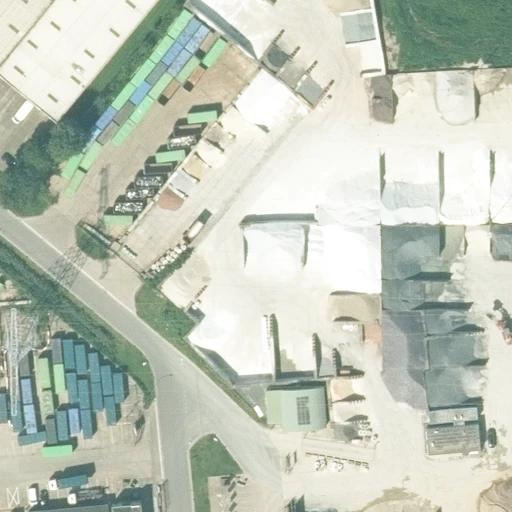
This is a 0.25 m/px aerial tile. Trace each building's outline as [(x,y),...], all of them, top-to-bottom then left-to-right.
[(154,0),(0,0),(0,71),(57,118),(154,0)] [(378,40),(378,22),(337,23),(337,41),(378,40)] [(346,71),(368,72),(370,50),(347,49),(346,71)] [(381,321),(382,296),(370,295),(370,298),(327,296),(326,319),(381,321)] [(283,429),(326,426),(324,386),(280,389),(283,429)] [(454,425),(426,428),(429,454),(481,449),(478,423),(465,424),(464,420),(478,419),(476,407),(428,411),(429,424),(453,421),(454,425)]
